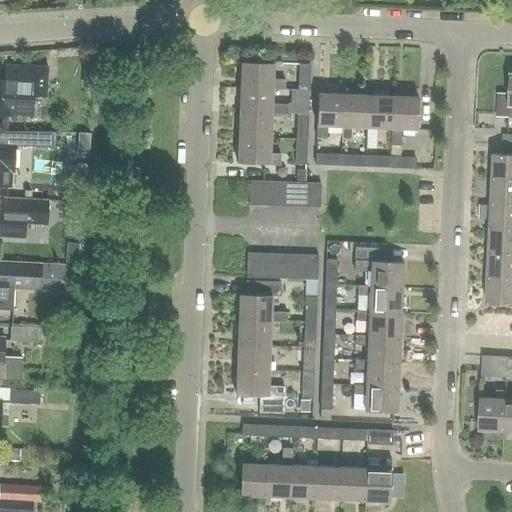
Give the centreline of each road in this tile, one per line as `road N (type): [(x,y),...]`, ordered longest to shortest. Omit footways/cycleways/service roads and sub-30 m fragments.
road 1 (residential): [(180,511),(203,19)]
road 2 (residential): [(443,469),(456,32)]
road 3 (residential): [(456,32),(203,19)]
road 4 (residential): [(203,19),(0,32)]
